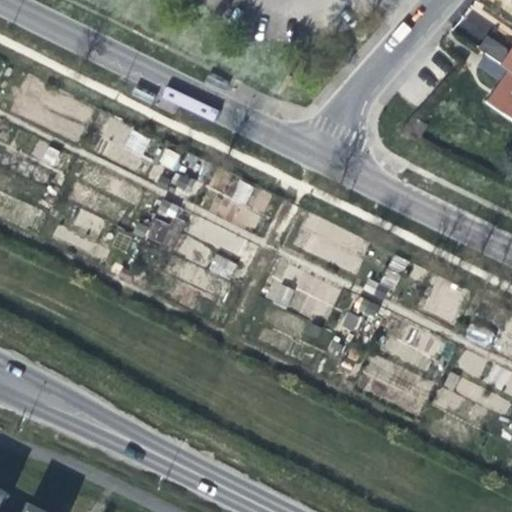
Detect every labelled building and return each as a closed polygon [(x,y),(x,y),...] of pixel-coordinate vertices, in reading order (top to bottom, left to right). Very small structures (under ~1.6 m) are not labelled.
[(511,71),(511,54),(510,57),(507,56),(506,49),(487,37),(479,49),(487,54),(511,71)] [(511,117),(511,71),(487,54),(478,66),(497,79),(503,77),(506,78),(497,92),(490,103),(511,117)] [(229,82),(208,73),(205,81),(226,90),(229,82)] [(157,94),(136,85),(132,93),(153,102),(157,94)] [(168,191),(172,183),(167,180),(163,188),(168,191)] [(173,193),(178,185),(172,183),(168,191),(173,193)] [(160,208),(164,200),(158,197),(154,205),(160,208)] [(165,211),(169,202),(164,200),(160,208),(165,211)] [(230,278),(236,262),(216,254),(209,270),(230,278)] [(126,278),(130,270),(124,267),(120,275),(126,278)] [(131,281),(135,273),(130,270),(126,278),(131,281)] [(375,293),(380,285),(374,283),(370,290),(375,293)] [(381,296),(385,288),(380,285),(375,293),(381,296)] [(367,310),(371,303),(366,300),(362,308),(367,310)] [(373,313),(377,305),(371,303),(367,310),(373,313)] [(332,380),(336,373),(330,370),(327,378),(332,380)] [(337,383),(341,375),(336,373),(332,380),(337,383)] [(1,511),(11,495),(0,489),(0,511),(45,511),(31,505),(27,511),(1,511)]
